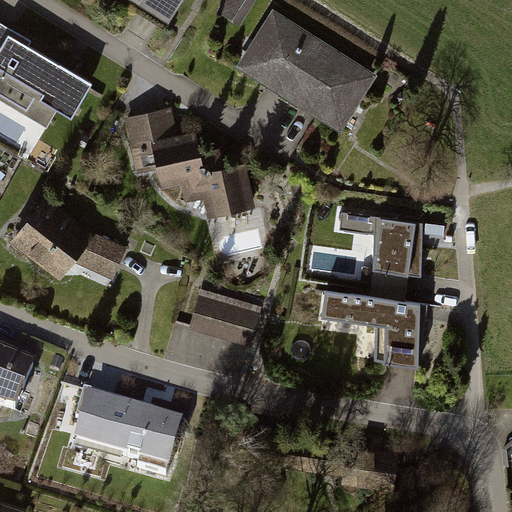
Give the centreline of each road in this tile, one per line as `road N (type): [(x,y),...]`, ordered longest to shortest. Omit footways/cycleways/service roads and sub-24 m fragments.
road 1 (residential): [(0,313),(137,364),(278,399),(438,424),(473,438),(488,461),(494,511)]
road 2 (residential): [(38,0),(262,138)]
